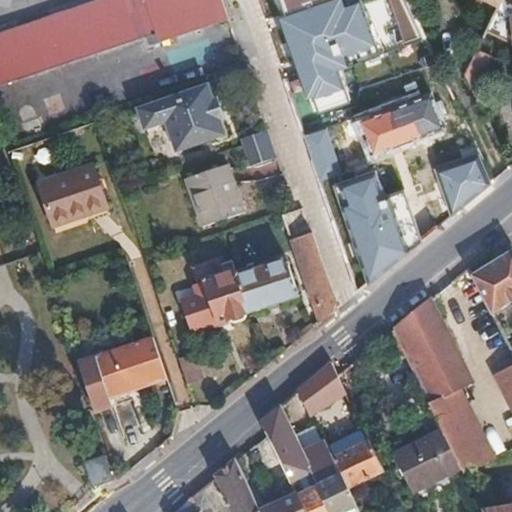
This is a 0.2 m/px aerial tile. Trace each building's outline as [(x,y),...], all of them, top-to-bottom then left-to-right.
[(228,16),(222,0),(104,0),(0,35),(0,85),(153,31),(157,41),(228,16)] [(322,25),(389,0),(320,0),(313,2),(322,25)] [(497,12),(500,6),(489,0),(482,0),(472,30),(484,37),(488,29),(497,12)] [(474,86),(497,35),(488,29),(484,37),(467,72),(474,86)] [(467,72),(484,37),(472,30),(467,72)] [(349,39),(331,45),(339,66),(356,59),(349,39)] [(212,96),(207,83),(136,108),(144,129),(164,121),(175,151),(226,133),(220,117),(212,96)] [(356,107),(375,155),(447,127),(441,113),(446,111),(443,101),(437,103),(432,91),(408,101),(407,96),(397,100),(399,104),(377,113),(373,101),(356,107)] [(378,99),(376,93),(354,101),(356,107),(373,101),(378,99)] [(225,115),(217,95),(212,96),(220,117),(225,115)] [(277,158),(269,133),(242,141),(243,145),(251,167),(277,158)] [(108,208),(92,165),(68,173),(82,217),(108,208)] [(230,167),(187,181),(203,229),(246,215),(230,167)] [(396,170),(377,181),(392,205),(410,194),(396,170)] [(82,217),(68,173),(39,184),(55,227),(82,217)] [(406,255),(394,212),(372,219),(385,263),(378,268),(382,275),(389,269),(406,255)] [(358,249),(346,214),(333,219),(345,254),(358,249)] [(338,304),(313,233),(291,241),(297,260),(320,326),(332,316),(338,304)] [(511,302),(511,252),(511,251),(473,276),(493,314),(511,302)] [(300,298),(288,261),(245,276),(242,272),(237,274),(251,315),(300,298)] [(251,315),(237,274),(225,277),(221,264),(192,274),(198,291),(190,294),(194,305),(184,308),(193,335),(251,315)] [(459,387),(471,382),(430,298),(429,300),(391,329),(400,345),(442,429),(461,468),(462,469),(492,455),(459,387)] [(167,379),(153,338),(124,348),(139,389),(167,379)] [(139,389),(124,348),(96,358),(114,406),(141,397),(139,389)] [(344,394),(334,374),(328,361),(295,390),(312,422),(344,394)] [(204,392),(195,363),(182,367),(192,396),(204,392)] [(511,368),(497,375),(511,404),(511,368)] [(170,387),(167,379),(139,389),(141,397),(170,387)] [(338,473),(333,463),(330,458),(322,441),(301,449),(280,405),(260,424),(291,485),(304,479),(309,488),(338,473)] [(461,468),(442,429),(393,453),(412,491),(461,468)] [(381,470),(366,440),(330,458),(333,463),(338,473),(345,487),(381,470)] [(114,480),(106,457),(101,458),(87,464),(94,488),(96,487),(114,480)] [(259,511),(255,503),(234,463),(214,477),(215,480),(231,511),(259,511)] [(345,487),(338,473),(309,488),(295,494),(302,507),(304,511),(348,511),(356,509),(345,487)] [(304,511),(302,507),(295,494),(265,510),(264,506),(267,504),(265,498),(255,503),(259,511),(304,511)] [(198,511),(191,498),(175,511),(198,511)]
